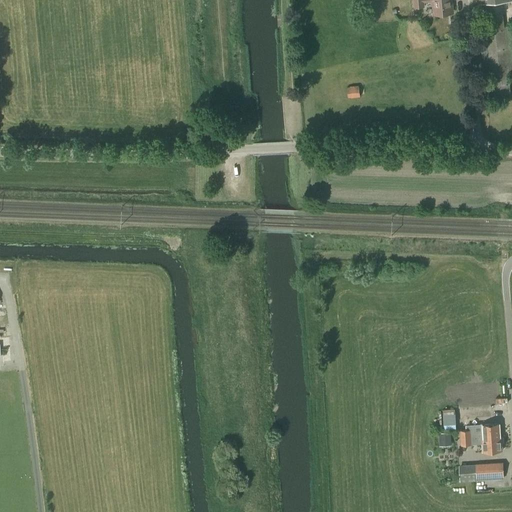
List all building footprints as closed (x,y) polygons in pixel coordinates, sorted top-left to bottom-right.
[(413,0),(414,3),(414,8),(424,7),(424,2),(433,1),(433,6),(435,6),(435,15),(452,13),(450,0),(413,0)] [(511,93),(501,2),(501,1),(506,0),(511,0),(510,0),(479,0),(480,3),(484,3),(494,95),(511,93)] [(348,97),(359,96),(359,86),(347,87),(348,97)] [(500,437),(499,424),(482,425),(482,432),(470,432),(470,430),(459,430),(460,446),(482,444),(483,451),(502,450),(501,437),(500,437)] [(438,434),(439,447),(451,446),(450,433),(438,434)] [(459,465),(459,483),(476,482),(477,491),(511,489),(511,486),(511,476),(503,476),(503,462),(476,464),(459,465)]
